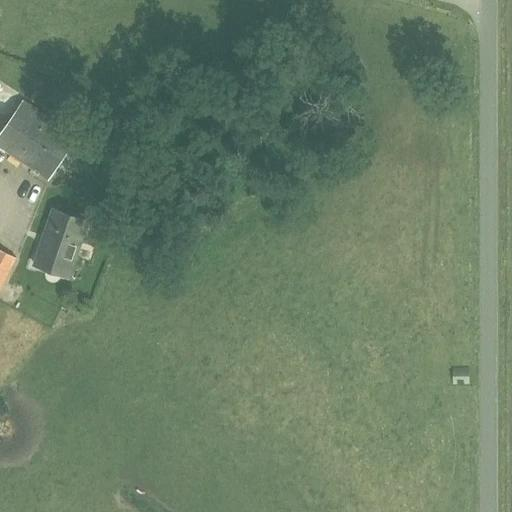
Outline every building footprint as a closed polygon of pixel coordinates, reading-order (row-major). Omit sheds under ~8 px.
[(111,117),(117,101),(101,96),(85,92),(59,83),(54,93),(60,99),(72,103),(84,107),(81,114),(89,119),(94,111),(111,117)] [(0,145),(50,177),(68,148),(77,134),(23,100),(0,135),(0,145)] [(113,155),(117,151),(126,142),(111,128),(99,142),(113,155)] [(117,175),(115,159),(101,160),(102,176),(117,175)] [(87,219),(52,207),(33,263),(71,276),(77,257),(74,256),(87,219)] [(0,287),(16,257),(0,248),(0,287)] [(452,368),(453,386),(469,385),(469,368),(452,368)]
